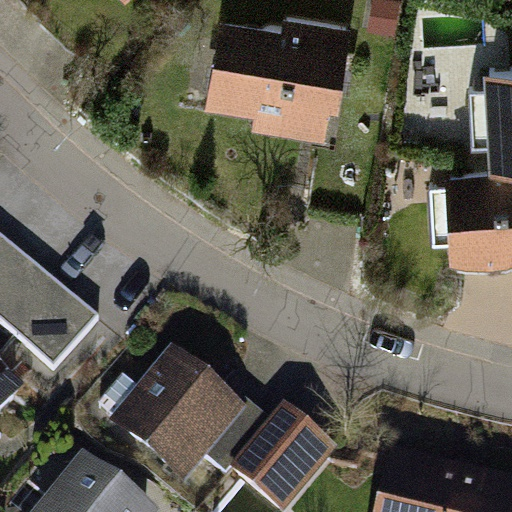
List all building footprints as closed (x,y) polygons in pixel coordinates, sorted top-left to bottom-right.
[(284,17),(220,6),(205,97),(255,105),(253,119),(326,131),(332,95),(339,96),(352,16),(285,6),(284,17)] [(511,53),(483,55),(489,157),(507,156),(507,158),(446,162),(447,177),(429,178),(433,236),(451,235),(451,245),(511,241),(511,53)] [(0,238),(0,326),(50,368),(98,320),(0,238)] [(240,404),(172,347),(109,422),(184,484),(207,457),(247,410),(240,404)] [(0,421),(26,390),(0,367),(0,421)] [(229,470),(271,419),(245,398),(240,404),(247,410),(207,457),(227,474),(229,470)] [(285,511),(338,447),(284,403),(271,419),(229,470),(281,511),(285,511)] [(511,511),(511,476),(394,447),(377,511),(511,511)] [(158,511),(84,452),(35,511),(158,511)]
